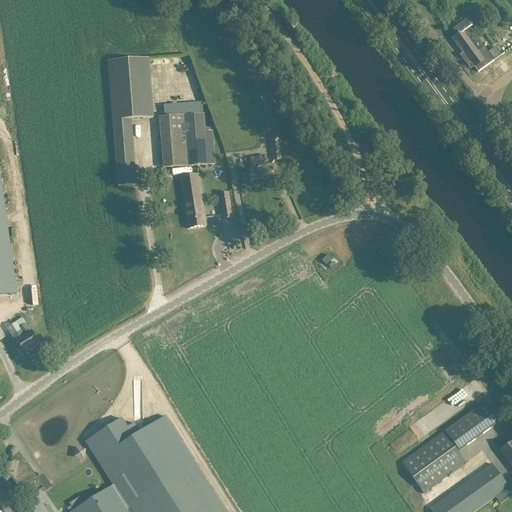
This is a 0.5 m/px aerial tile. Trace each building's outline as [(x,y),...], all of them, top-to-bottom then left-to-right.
[(468,19),(449,33),(454,40),(478,72),(494,61),(502,55),(496,47),(488,53),(470,28),(473,26),(468,19)] [(148,59),(108,62),(118,186),(136,184),(131,119),(153,118),(148,59)] [(259,104),(261,113),(264,133),(274,132),(269,102),(259,104)] [(165,117),(159,117),(163,168),(214,165),(211,131),(205,131),(203,114),(165,117)] [(277,138),(271,139),(274,160),(280,159),(277,138)] [(251,181),(258,180),(275,177),(273,164),(267,164),(266,156),(251,158),(253,170),(250,170),(251,181)] [(0,175),(0,297),(17,296),(0,175)] [(206,226),(205,216),(200,176),(181,178),(188,228),(206,226)] [(223,218),(233,216),(229,191),(219,193),(223,218)] [(163,204),(164,211),(173,210),(172,203),(163,204)] [(328,255),(322,261),(326,265),(332,259),(328,255)] [(39,343),(37,340),(32,332),(31,332),(22,318),(14,323),(18,329),(19,328),(21,331),(12,337),(16,342),(18,341),(25,352),(39,343)] [(484,403),(445,432),(459,451),(499,422),(497,420),(484,403)] [(113,486),(71,511),(226,511),(197,466),(194,462),(165,416),(140,432),(134,423),(129,426),(123,417),(85,441),(96,458),(113,486)] [(402,463),(424,493),(465,463),(443,433),(402,463)] [(511,440),(500,450),(511,465),(511,440)] [(52,511),(48,505),(46,506),(45,507),(34,490),(41,485),(41,484),(37,478),(32,471),(27,463),(24,465),(19,458),(0,470),(0,473),(4,480),(5,481),(12,476),(29,501),(17,509),(18,511),(52,511)] [(475,511),(509,488),(492,464),(430,508),(432,511),(475,511)] [(44,472),(37,477),(46,490),(52,486),(44,472)]
